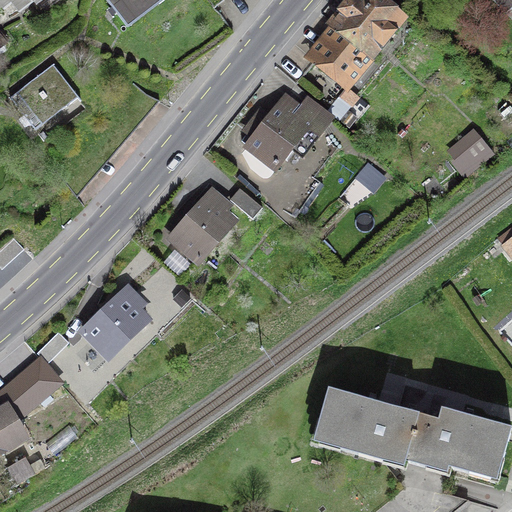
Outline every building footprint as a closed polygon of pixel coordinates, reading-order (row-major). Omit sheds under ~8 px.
[(20,13),(36,0),(0,0),(0,5),(1,7),(9,0),(20,13)] [(106,0),(127,27),(163,0),(106,0)] [(223,0),(206,0),(213,8),(223,0)] [(333,28),(310,57),(347,87),(403,20),(377,0),(351,0),(330,26),(333,28)] [(42,124),(78,99),(52,66),(17,92),(42,124)] [(121,74),(111,86),(135,107),(146,94),(121,74)] [(111,86),(101,98),(125,119),(135,107),(111,86)] [(115,131),(125,119),(101,98),(90,110),(115,131)] [(290,149),(302,158),(332,118),(307,98),(298,110),(284,100),(267,120),(260,115),(247,131),(254,137),(248,145),(276,167),(290,149)] [(90,110),(80,122),(104,143),(115,131),(90,110)] [(80,122),(64,141),(88,162),(104,143),(80,122)] [(88,162),(64,141),(47,161),(67,187),(88,162)] [(230,200),(252,220),(262,209),(239,189),(230,200)] [(178,222),(180,224),(171,237),(198,260),(231,222),(220,213),(226,206),(210,192),(187,219),(182,217),(178,222)] [(511,229),(502,238),(511,250),(511,229)] [(0,268),(1,270),(23,250),(13,239),(0,250),(0,268)] [(94,320),(83,331),(108,357),(144,321),(134,310),(139,305),(125,290),(100,314),(99,313),(93,319),(94,320)] [(68,343),(58,332),(35,352),(45,363),(68,343)] [(406,456),(418,415),(327,389),(318,421),(324,423),(318,447),(339,452),(340,450),(382,463),(384,456),(405,462),(406,456)] [(0,409),(0,428),(11,445),(24,437),(5,406),(0,409)] [(441,410),(438,420),(418,415),(406,456),(405,462),(426,468),(427,462),(469,474),(471,468),(492,474),(496,460),(502,461),(511,430),(441,410)] [(0,451),(11,445),(0,428),(0,451)]
